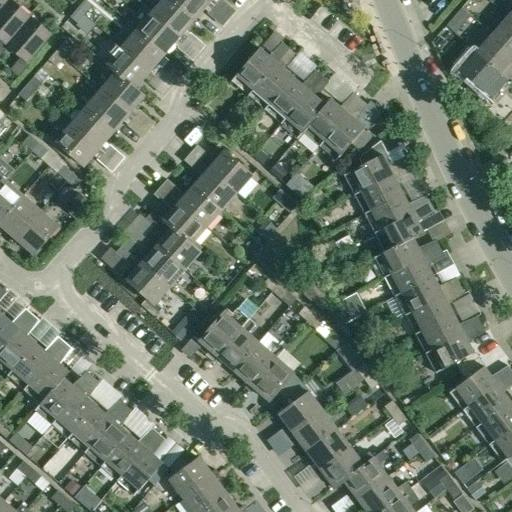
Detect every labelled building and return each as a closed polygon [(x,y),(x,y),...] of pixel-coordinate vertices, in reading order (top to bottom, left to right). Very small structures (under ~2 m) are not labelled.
[(11,0),(0,0),(0,13),(12,0),(11,0)] [(33,19),(12,0),(0,13),(0,56),(8,47),(33,19)] [(84,0),(77,9),(85,15),(92,7),(84,0)] [(171,0),(162,0),(152,12),(184,41),(187,37),(182,34),(194,20),(171,0)] [(171,0),(194,20),(207,6),(211,9),(214,6),(206,0),(171,0)] [(85,15),(77,9),(70,17),(77,24),(85,15)] [(181,44),(184,41),(152,12),(137,30),(164,54),(177,40),(181,44)] [(511,20),(508,17),(492,36),(511,53),(511,20)] [(33,19),(8,47),(21,58),(10,70),(18,77),(29,65),(27,63),(52,35),(33,19)] [(137,30),(122,47),(154,75),(157,72),(152,68),(164,54),(137,30)] [(511,53),(492,36),(476,54),(507,82),(511,75),(511,53)] [(276,63),(289,48),(282,42),(269,57),(259,49),(231,81),(248,96),(276,63)] [(56,52),(63,58),(71,49),(64,43),(56,52)] [(116,72),(134,88),(146,75),(151,78),(154,75),(122,47),(107,64),(116,72)] [(276,63),(248,96),(265,110),(293,77),(284,70),(296,54),(289,48),(276,63)] [(63,58),(56,52),(49,60),(56,67),(63,58)] [(507,82),(476,54),(459,72),(491,100),(507,82)] [(293,77),(265,110),(281,124),(309,91),(322,77),(315,70),(302,85),(293,77)] [(116,72),(100,90),(132,118),(135,115),(131,111),(143,96),(134,88),(116,72)] [(26,86),(34,92),(41,84),(34,77),(26,86)] [(304,133),(325,105),(317,98),(329,83),(322,77),(309,91),(281,124),(298,139),(304,133)] [(34,92),(26,86),(19,94),(26,101),(34,92)] [(85,107),(113,131),(125,117),(130,121),(132,118),(100,90),(85,107)] [(304,133),(320,146),(347,114),(360,99),(353,92),(340,107),(330,99),(325,105),(304,133)] [(337,161),(350,145),(357,151),(371,135),(364,129),(365,128),(355,120),(368,105),(360,99),(347,114),(320,146),(337,161)] [(85,107),(71,124),(103,152),(105,149),(101,145),(113,131),(85,107)] [(12,121),(3,114),(0,117),(0,123),(6,128),(12,121)] [(103,152),(71,124),(55,142),(83,166),(95,152),(100,156),(103,152)] [(23,143),(32,151),(38,144),(29,136),(23,143)] [(38,144),(32,151),(40,158),(47,151),(38,144)] [(206,153),(197,145),(191,153),(200,161),(206,153)] [(362,155),(367,163),(344,175),(355,195),(410,166),(406,158),(388,166),(378,147),(362,155)] [(209,169),(236,193),(252,175),(225,151),(209,169)] [(194,167),(200,161),(191,153),(184,160),(193,168),(194,167)] [(236,193),(209,169),(200,161),(194,167),(203,175),(194,186),(221,210),(236,193)] [(57,173),(66,181),(72,173),(64,166),(57,173)] [(410,166),(355,195),(365,214),(403,194),(397,184),(414,174),(410,166)] [(81,181),(72,173),(66,181),(75,188),(81,181)] [(206,227),(221,210),(194,186),(185,195),(167,180),(160,187),(206,227)] [(5,181),(0,187),(0,222),(22,196),(5,181)] [(206,227),(160,187),(154,195),(163,202),(172,210),(163,221),(171,228),(199,253),(200,252),(191,244),(206,227)] [(365,214),(375,233),(430,204),(426,196),(408,204),(403,194),(365,214)] [(66,210),(75,218),(88,203),(79,195),(66,210)] [(22,196),(0,222),(0,225),(12,236),(8,241),(11,243),(40,212),(22,196)] [(385,252),(413,238),(423,233),(417,222),(434,212),(430,204),(375,233),(385,252)] [(152,211),(145,219),(154,227),(161,219),(152,211)] [(40,212),(11,243),(15,246),(19,242),(33,255),(58,227),(40,212)] [(185,269),(199,253),(171,228),(157,245),(185,269)] [(129,238),(122,245),(131,253),(138,246),(129,238)] [(374,257),(384,276),(440,248),(436,240),(418,248),(413,238),(385,252),(374,257)] [(124,260),(131,253),(122,245),(115,252),(124,260)] [(169,287),(185,269),(157,245),(141,262),(169,287)] [(395,296),(433,276),(427,266),(444,256),(440,248),(384,276),(395,296)] [(153,305),(169,287),(141,262),(126,280),(153,305)] [(263,284),(272,292),(279,284),(270,276),(263,284)] [(405,315),(460,286),(456,278),(438,286),(433,276),(395,296),(405,315)] [(288,292),(279,284),(272,292),(281,299),(288,292)] [(312,284),(303,295),(322,311),(331,300),(312,284)] [(460,286),(405,315),(415,334),(453,314),(447,304),(464,294),(460,286)] [(339,325),(352,318),(343,300),(329,307),(339,325)] [(307,322),(313,314),(305,307),(298,314),(307,322)] [(0,317),(0,351),(32,314),(25,308),(11,322),(2,315),(0,317)] [(171,331),(181,339),(200,319),(199,319),(190,310),(171,331)] [(213,360),(241,328),(223,313),(199,340),(214,353),(210,358),(213,360)] [(0,351),(0,369),(7,376),(35,343),(27,336),(39,320),(32,314),(0,351)] [(322,322),(313,314),(307,322),(316,329),(322,322)] [(415,334),(425,353),(480,324),(476,316),(458,324),(453,314),(415,334)] [(480,324),(425,353),(436,373),(474,353),(468,342),(485,332),(480,324)] [(220,359),(234,371),(258,343),(241,328),(213,360),(216,363),(220,359)] [(7,376),(24,390),(65,342),(58,336),(44,351),(35,343),(7,376)] [(40,404),(64,378),(69,372),(60,364),(72,348),(65,342),(24,390),(40,404)] [(364,365),(351,348),(345,342),(336,351),(352,371),(353,373),(356,370),(364,365)] [(247,390),(275,358),(258,343),(234,371),(248,383),(244,387),(247,390)] [(275,358),(247,390),(250,393),(254,389),(269,401),(293,374),(275,358)] [(356,370),(363,380),(371,374),(364,365),(356,370)] [(463,411),(511,373),(511,372),(507,365),(491,376),(483,367),(449,392),(463,411)] [(64,378),(40,404),(35,410),(52,425),(93,377),(86,371),(72,385),(64,378)] [(511,373),(463,411),(475,427),(510,402),(503,393),(511,385),(511,373)] [(371,374),(363,380),(371,390),(379,384),(371,374)] [(93,377),(52,425),(69,439),(96,406),(88,399),(100,383),(93,377)] [(287,437),(322,411),(308,392),(278,414),(290,430),(285,433),(287,437)] [(96,406),(69,439),(85,453),(125,405),(119,399),(105,413),(96,406)] [(384,407),(391,416),(399,410),(392,401),(384,407)] [(511,404),(510,402),(475,427),(489,445),(511,427),(511,404)] [(125,405),(85,453),(101,467),(129,434),(120,427),(132,411),(125,405)] [(406,420),(399,410),(391,416),(398,426),(406,420)] [(335,429),(322,411),(287,437),(290,440),(295,437),(306,452),(335,429)] [(129,434),(101,467),(117,481),(158,433),(151,427),(138,442),(129,434)] [(511,427),(489,445),(501,462),(511,454),(511,453),(511,427)] [(312,470),(315,473),(349,448),(335,429),(306,452),(317,466),(312,470)] [(158,433),(117,481),(135,495),(163,463),(154,455),(165,439),(158,433)] [(427,447),(419,438),(412,444),(419,453),(427,447)] [(426,462),(434,456),(427,447),(419,453),(426,462)] [(363,466),(349,448),(315,473),(318,477),(323,473),(334,489),(344,481),(363,466)] [(183,498),(217,473),(215,469),(210,473),(198,458),(169,480),(183,498)] [(372,458),(363,466),(344,481),(355,496),(350,499),(353,503),(387,477),(372,458)] [(17,469),(26,477),(32,469),(23,461),(17,469)] [(41,477),(32,469),(26,477),(34,484),(41,477)] [(463,469),(456,474),(464,486),(471,480),(463,469)] [(217,473),(183,498),(193,511),(203,511),(226,495),(215,480),(220,476),(217,473)] [(439,480),(446,489),(454,483),(447,474),(439,480)] [(396,489),(387,477),(353,503),(355,506),(360,503),(366,511),(378,511),(408,489),(403,483),(396,489)] [(461,493),(454,483),(446,489),(453,499),(461,493)] [(408,489),(378,511),(412,511),(408,506),(417,500),(408,489)] [(51,499),(60,506),(67,499),(58,491),(51,499)] [(226,495),(203,511),(241,511),(245,509),(242,506),(237,510),(226,495)] [(95,499),(87,508),(92,511),(102,501),(97,496),(95,499)] [(67,499),(60,506),(66,511),(70,511),(76,506),(67,499)] [(3,501),(0,505),(0,511),(22,511),(26,508),(19,502),(13,509),(3,501)]
